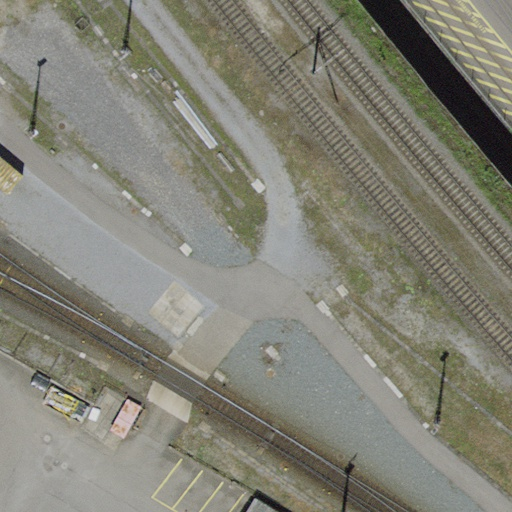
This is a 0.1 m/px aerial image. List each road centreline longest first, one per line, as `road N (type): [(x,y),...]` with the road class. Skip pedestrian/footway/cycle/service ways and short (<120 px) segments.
road 1 (motorway): [(71,0),(156,116),(491,511)]
road 2 (motorway): [(511,313),(252,0)]
road 3 (track): [(0,108),(15,140),(238,304)]
